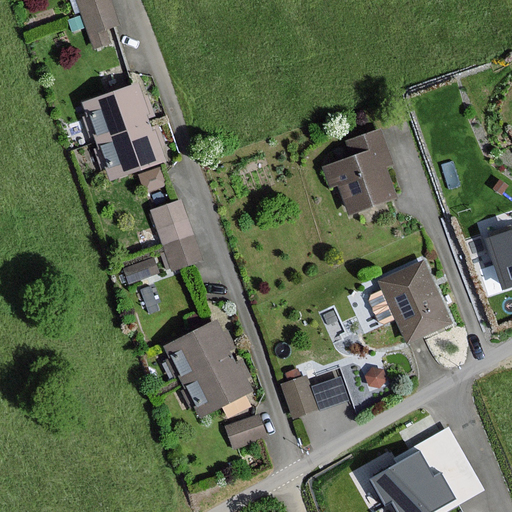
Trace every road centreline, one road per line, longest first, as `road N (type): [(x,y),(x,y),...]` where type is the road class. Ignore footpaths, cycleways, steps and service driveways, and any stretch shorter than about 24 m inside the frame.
road 1 (residential): [(132,0),(268,381),(292,471)]
road 2 (residential): [(292,471),(447,383)]
road 3 (residential): [(504,511),(447,383)]
